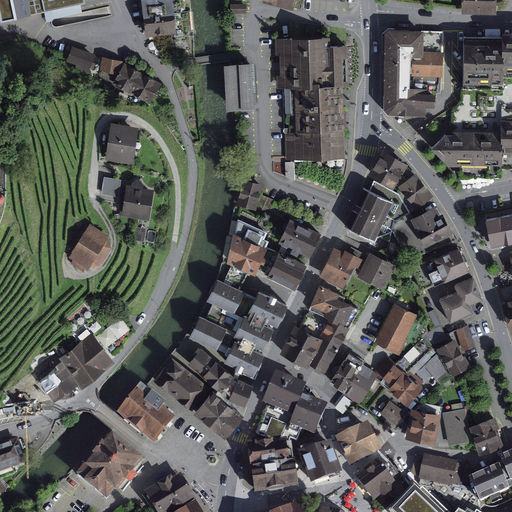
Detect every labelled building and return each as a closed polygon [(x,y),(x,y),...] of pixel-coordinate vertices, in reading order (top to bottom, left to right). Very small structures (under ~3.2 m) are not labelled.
[(26,0),(0,0),(0,19),(29,14),(26,0)] [(82,0),(42,0),(45,10),(83,2),(82,0)] [(172,0),(140,0),(145,36),(177,32),(172,0)] [(509,37),(467,38),(468,83),(508,82),(508,72),(511,71),(511,30),(509,30),(509,37)] [(427,94),(434,95),(434,92),(439,92),(440,53),(443,53),(443,32),(390,31),(386,35),(386,45),(408,46),(408,71),(407,89),(428,89),(427,94)] [(328,39),(279,41),(281,87),(288,86),(292,161),(343,159),(340,84),(346,84),(344,47),(328,48),(328,39)] [(408,46),(386,45),(386,71),(408,71),(408,46)] [(72,47),(66,61),(89,69),(95,55),(72,47)] [(121,61),(102,57),(100,71),(118,74),(121,61)] [(118,74),(114,82),(148,101),(158,82),(124,64),(118,74)] [(248,66),(227,67),(230,107),(251,106),(248,66)] [(407,115),(407,89),(408,71),(386,71),(385,109),(390,114),(407,115)] [(433,107),(434,95),(427,94),(428,89),(407,89),(407,115),(423,115),(423,106),(433,107)] [(511,103),(505,103),(506,129),(448,130),(434,143),(450,162),(461,163),(461,173),(507,171),(508,163),(511,162),(511,103)] [(132,164),(137,128),(113,124),(107,160),(132,164)] [(407,167),(384,154),(372,175),(396,188),(398,184),(407,167)] [(407,167),(398,184),(415,209),(430,199),(414,174),(407,167)] [(104,177),(101,194),(118,196),(121,179),(104,177)] [(240,203),(255,207),(260,187),(245,183),(240,203)] [(128,188),(125,213),(148,217),(152,192),(128,188)] [(348,227),(373,239),(391,203),(366,190),(358,206),(361,207),(358,214),(355,212),(348,227)] [(393,230),(407,256),(454,239),(442,216),(439,218),(434,208),(411,220),(409,216),(395,223),(393,230)] [(511,219),(494,223),(498,243),(511,240),(511,219)] [(228,263),(257,274),(269,239),(263,237),(266,230),(239,221),(228,263)] [(291,222),(282,241),(309,254),(318,235),(291,222)] [(89,225),(69,257),(89,269),(108,237),(89,225)] [(145,228),(136,227),(134,240),(143,241),(145,228)] [(336,250),(322,276),(343,287),(360,254),(351,249),(347,256),(336,250)] [(412,268),(422,290),(466,270),(458,251),(434,261),(433,258),(412,268)] [(280,255),(270,276),(294,287),(304,266),(280,255)] [(371,256),(361,276),(382,287),(392,267),(371,256)] [(458,293),(442,299),(450,320),(471,312),(468,304),(481,300),(473,280),(455,287),(458,293)] [(226,363),(253,376),(263,355),(261,354),(274,325),(277,326),(286,306),(259,293),(253,304),(241,299),(244,294),(218,282),(208,301),(213,304),(206,319),(201,317),(191,338),(217,350),(219,344),(232,350),(226,363)] [(321,288),(311,308),(330,318),(344,325),(353,308),(336,299),(337,297),(321,288)] [(395,307),(379,341),(398,351),(414,316),(395,307)] [(301,331),(336,347),(345,330),(342,328),(344,325),(330,318),(327,325),(309,315),(301,331)] [(467,327),(458,331),(465,349),(474,346),(467,327)] [(326,368),(336,347),(301,331),(290,352),(310,362),(311,361),(326,368)] [(77,382),(80,386),(111,362),(91,336),(60,359),(77,382)] [(391,389),(407,403),(421,388),(403,373),(431,347),(422,339),(383,377),(393,385),(391,389)] [(454,343),(440,350),(453,374),(467,366),(454,343)] [(202,352),(190,364),(230,400),(242,404),(244,405),(251,387),(237,381),(228,376),(202,352)] [(331,382),(345,392),(363,365),(349,356),(331,382)] [(35,373),(54,399),(77,382),(60,359),(58,357),(35,373)] [(174,362),(158,381),(191,407),(206,387),(174,362)] [(345,392),(359,401),(377,374),(363,365),(345,392)] [(285,382),(277,379),(267,407),(270,408),(260,432),(288,443),(290,439),(297,441),(301,431),(313,436),(323,409),(300,400),(304,389),(285,382)] [(142,391),(123,414),(155,440),(171,420),(159,411),(162,407),(142,391)] [(198,413),(225,434),(239,417),(211,396),(198,413)] [(390,403),(382,413),(395,423),(403,413),(390,403)] [(438,417),(416,411),(410,437),(432,442),(438,417)] [(450,444),(467,441),(465,432),(468,432),(464,411),(444,414),(450,444)] [(501,445),(492,420),(471,428),(480,453),(501,445)] [(339,438),(351,464),(376,451),(364,426),(339,438)] [(111,431),(79,470),(110,496),(118,486),(123,490),(143,466),(138,462),(142,457),(111,431)] [(0,444),(0,468),(28,459),(21,438),(0,444)] [(252,470),(293,464),(290,444),(273,447),(272,444),(249,448),(252,470)] [(301,450),(313,481),(337,472),(327,444),(313,449),(312,446),(301,450)] [(504,464),(472,478),(483,503),(486,506),(490,507),(496,506),(511,499),(511,454),(501,459),(504,464)] [(463,466),(425,459),(421,480),(459,487),(463,466)] [(293,464),(252,470),(256,491),(296,485),(293,464)] [(378,466),(360,480),(375,500),(381,495),(383,497),(392,490),(390,488),(393,485),(378,466)] [(148,489),(160,511),(165,511),(193,496),(179,474),(173,478),(171,476),(148,489)] [(439,511),(415,489),(393,511),(392,511),(459,511),(458,511),(439,511)] [(202,511),(196,500),(175,511),(202,511)] [(300,511),(297,503),(274,511),(300,511)]
